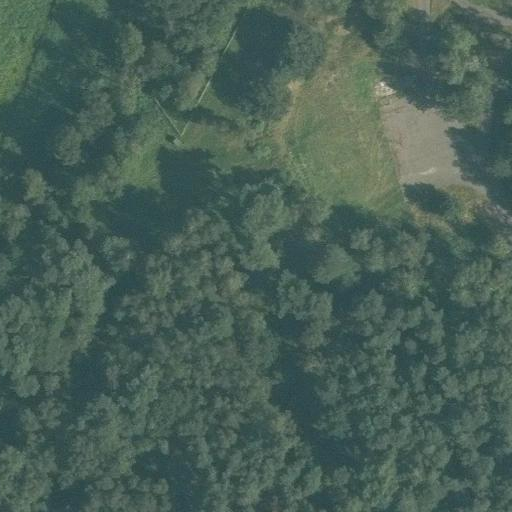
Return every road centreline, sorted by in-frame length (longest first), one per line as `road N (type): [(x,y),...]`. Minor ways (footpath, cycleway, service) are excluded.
road 1 (track): [(511,231),(442,102),(425,38),(426,0)]
road 2 (track): [(0,200),(121,70)]
